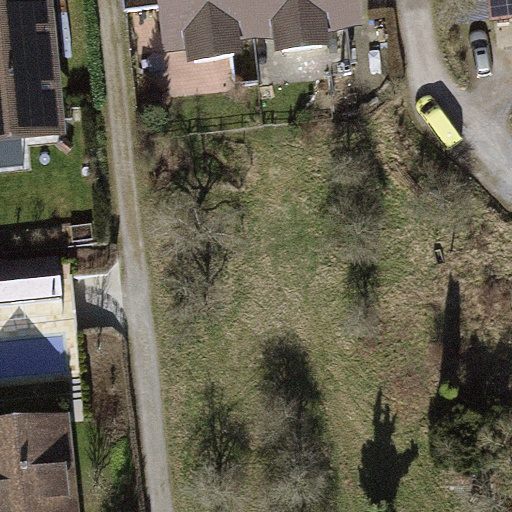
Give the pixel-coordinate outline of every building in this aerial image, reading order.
[(46,0),(0,0),(0,130),(59,125),(46,0)] [(165,9),(164,0),(125,0),(127,13),(165,9)] [(256,37),(252,0),(164,0),(165,9),(168,48),(196,45),(198,63),(237,59),(235,39),(256,37)] [(306,51),(301,0),(252,0),(256,37),(283,35),(284,54),(306,51)] [(301,0),(306,51),(325,50),(323,27),(347,25),(344,0),(301,0)] [(511,14),(511,0),(492,0),(494,17),(511,14)] [(283,35),(256,37),(261,85),(354,76),(347,25),(323,27),(325,50),(306,51),(284,54),(283,35)] [(61,260),(0,266),(0,342),(66,336),(69,375),(84,374),(75,277),(63,278),(61,260)] [(72,511),(64,426),(0,431),(0,511),(72,511)]
